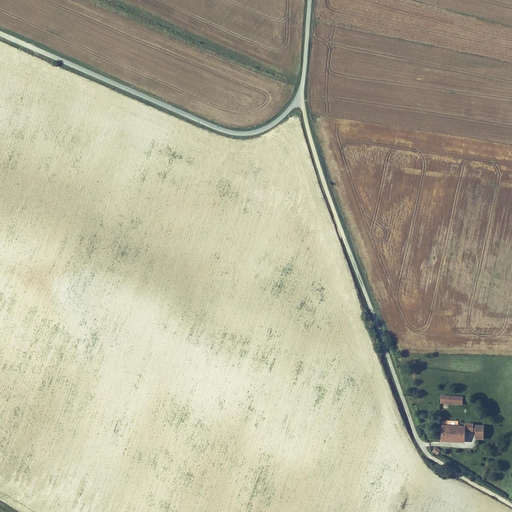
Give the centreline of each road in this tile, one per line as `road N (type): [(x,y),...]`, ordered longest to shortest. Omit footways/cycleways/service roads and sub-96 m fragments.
road 1 (unclassified): [(427,452),(322,178),(300,92)]
road 2 (tertiary): [(300,92),(267,128),(231,132),(0,33)]
